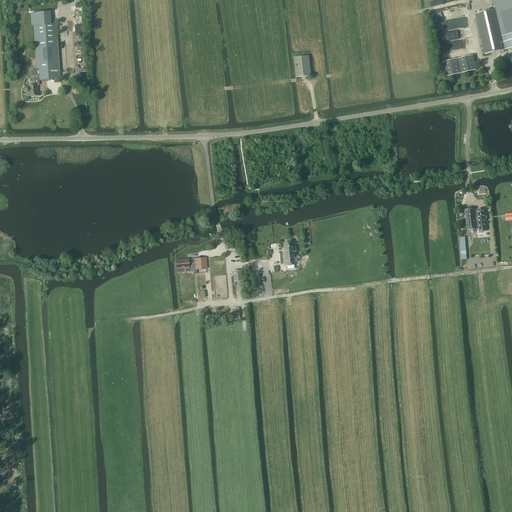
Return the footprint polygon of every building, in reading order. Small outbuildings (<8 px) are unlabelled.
[(511,0),(494,0),(496,10),(511,6),(511,0)] [(511,6),(496,10),(475,14),(485,54),(511,48),(511,6)] [(28,86),(29,97),(37,96),(37,90),(38,90),(38,85),(39,85),(39,81),(60,79),(56,24),(34,25),(37,80),(35,81),(35,85),(28,86)] [(294,58),(296,78),(311,76),(309,56),(294,58)] [(473,56),(443,62),(447,77),(476,70),(475,66),(473,56)] [(476,230),(476,228),(474,212),(475,212),(474,209),(465,210),(467,231),(476,230)] [(476,228),(479,228),(479,232),(486,231),(485,219),(487,219),(486,213),(484,214),(484,209),(477,210),(477,212),(475,212),(474,212),(476,228)] [(293,242),(284,243),(285,249),(285,253),(286,266),(295,265),(295,262),(297,262),(296,256),(294,256),(294,252),(296,252),(296,247),(293,247),(293,242)] [(232,256),(233,268),(233,271),(241,270),(241,267),(240,256),(232,256)] [(188,268),(188,265),(193,265),(196,300),(227,297),(224,257),(193,260),(188,260),(176,261),(177,269),(188,268)] [(233,272),(235,299),(244,298),(242,271),(233,272)]
